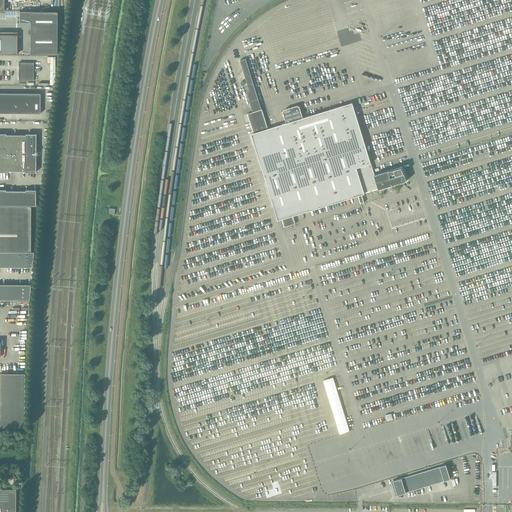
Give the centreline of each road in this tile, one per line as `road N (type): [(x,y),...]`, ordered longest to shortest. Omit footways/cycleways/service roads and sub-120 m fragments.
road 1 (tertiary): [(103,511),(128,197),(162,0)]
road 2 (unknown): [(359,503),(453,492),(460,462)]
